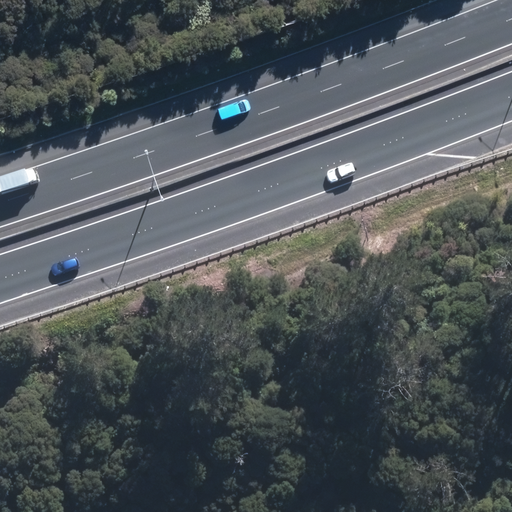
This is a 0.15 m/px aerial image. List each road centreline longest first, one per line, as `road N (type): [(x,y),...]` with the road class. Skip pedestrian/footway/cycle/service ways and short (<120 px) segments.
road 1 (motorway): [(0,204),(511,10)]
road 2 (motorway): [(511,86),(0,280)]
